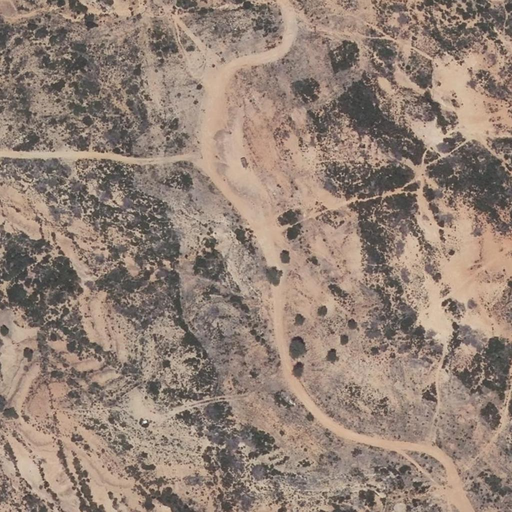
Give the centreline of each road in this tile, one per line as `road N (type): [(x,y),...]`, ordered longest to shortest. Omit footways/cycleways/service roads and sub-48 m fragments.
road 1 (track): [(281,0),(292,27),(279,44),(226,66),(200,156),(262,237),(278,285),(280,357),(300,397),(340,429),(387,445),(428,446),(447,459),(473,511)]
road 2 (track): [(0,144),(200,156)]
